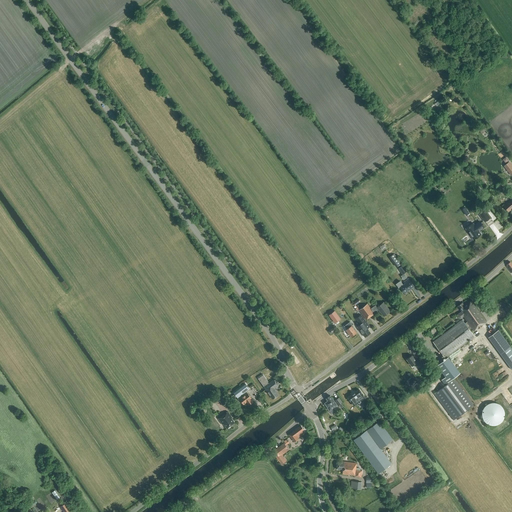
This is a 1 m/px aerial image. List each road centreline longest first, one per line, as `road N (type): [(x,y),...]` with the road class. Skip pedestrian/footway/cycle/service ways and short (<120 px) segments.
road 1 (tertiary): [(296,392),(272,337),(26,0)]
road 2 (unclassified): [(296,392),(511,227)]
road 3 (unclassified): [(310,410),(511,256)]
road 4 (unclassified): [(133,511),(296,392)]
road 5 (unclassified): [(172,511),(310,410)]
